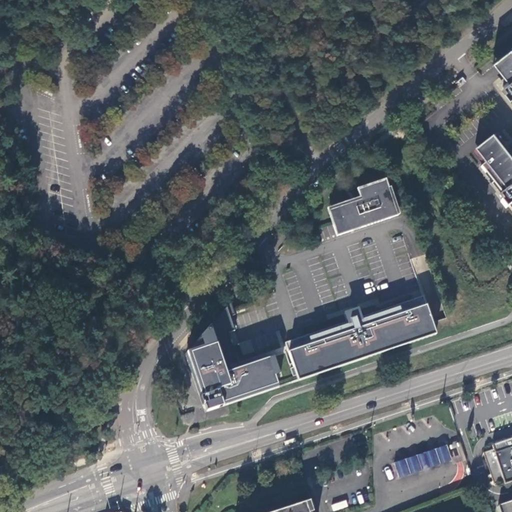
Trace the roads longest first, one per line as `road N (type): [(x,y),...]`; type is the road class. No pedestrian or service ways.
road 1 (residential): [(136,383),(319,166),(511,5)]
road 2 (primary): [(511,355),(332,414)]
road 3 (primary): [(159,479),(332,414)]
road 4 (primary): [(332,414),(154,459)]
road 5 (primary): [(136,465),(8,511)]
